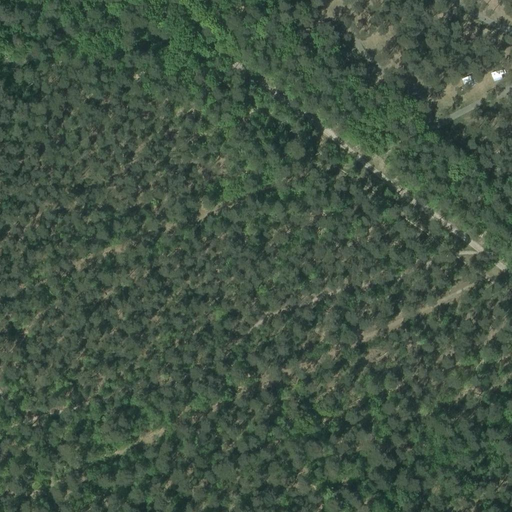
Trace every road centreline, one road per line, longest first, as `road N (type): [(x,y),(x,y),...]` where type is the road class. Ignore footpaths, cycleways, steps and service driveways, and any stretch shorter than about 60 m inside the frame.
road 1 (track): [(0,392),(79,473),(485,278)]
road 2 (unknown): [(483,252),(441,257),(398,278),(275,312),(188,376),(0,430)]
road 3 (track): [(511,298),(117,0)]
road 4 (unknown): [(511,274),(146,0)]
road 5 (track): [(511,431),(353,511)]
road 6 (track): [(115,511),(79,473),(0,495)]
